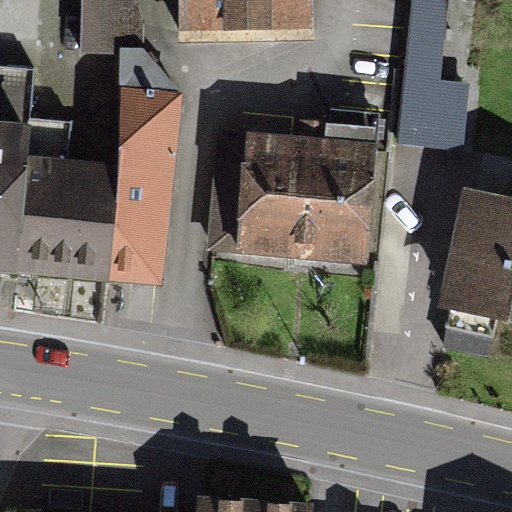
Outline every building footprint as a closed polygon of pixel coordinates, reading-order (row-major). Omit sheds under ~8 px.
[(130,0),(84,0),(82,43),(127,46),(130,0)] [(311,0),(193,0),(195,30),(312,27),(311,0)] [(458,0),(412,0),(408,146),(455,148),(458,0)] [(174,71),(130,68),(115,281),(158,285),(174,71)] [(32,132),(0,129),(0,275),(109,283),(117,172),(30,166),(32,132)] [(375,149),(226,141),(219,259),(369,267),(375,149)] [(511,206),(472,199),(451,312),(511,323),(511,206)]
